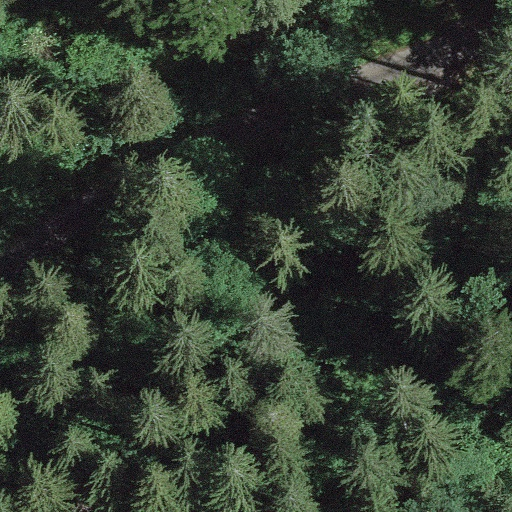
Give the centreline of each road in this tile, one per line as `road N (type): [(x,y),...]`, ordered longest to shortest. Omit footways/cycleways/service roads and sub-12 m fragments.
road 1 (track): [(0,277),(135,190),(285,117),(397,71),(511,39)]
road 2 (track): [(0,135),(86,101),(390,17),(438,9),(509,40)]
